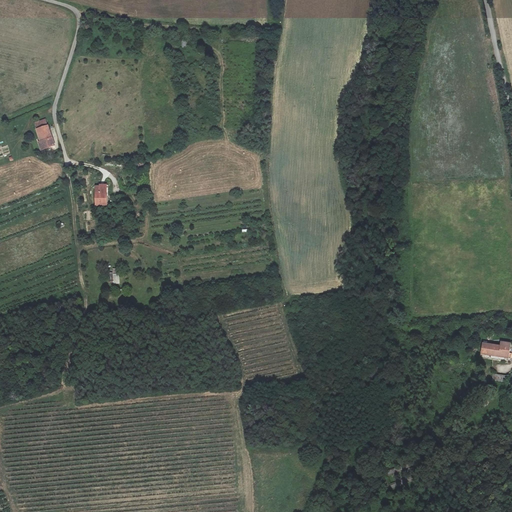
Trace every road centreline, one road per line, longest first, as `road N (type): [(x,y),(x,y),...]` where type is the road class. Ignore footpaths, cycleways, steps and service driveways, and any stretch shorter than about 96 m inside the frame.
road 1 (track): [(143,26),(150,41),(212,71),(224,137),(266,158),(287,301),(320,398),(309,511)]
road 2 (track): [(83,286),(67,163),(99,168),(118,190)]
road 3 (unclassified): [(67,163),(53,111),(77,12)]
road 4 (track): [(77,12),(219,32)]
road 5 (residential): [(511,121),(485,0)]
